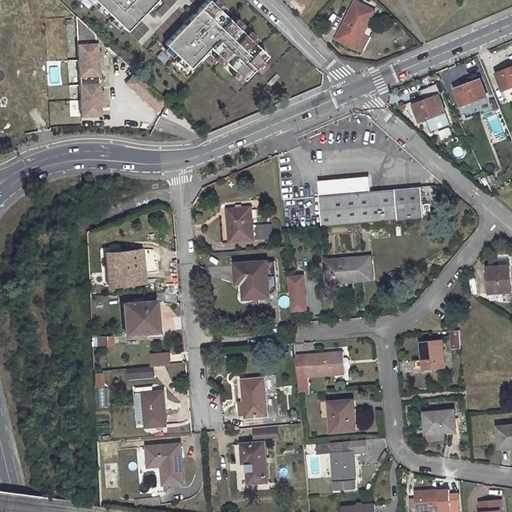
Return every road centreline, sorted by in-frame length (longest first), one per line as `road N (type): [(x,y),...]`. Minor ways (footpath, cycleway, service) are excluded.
road 1 (residential): [(384,328),(394,443),(405,457),(511,478)]
road 2 (secondary): [(177,163),(358,87)]
road 3 (unclassified): [(358,87),(505,217)]
road 4 (residential): [(192,340),(384,328)]
road 5 (unknown): [(276,121),(305,158),(445,164)]
road 6 (residential): [(177,163),(192,340)]
road 7 (residential): [(384,328),(428,307),(505,217)]
road 8 (secondary): [(358,87),(511,24)]
road 9 (secondary): [(0,195),(40,171),(91,161),(157,163)]
road 10 (secondary): [(157,163),(93,152),(0,177)]
road 11 (residential): [(358,87),(269,0)]
